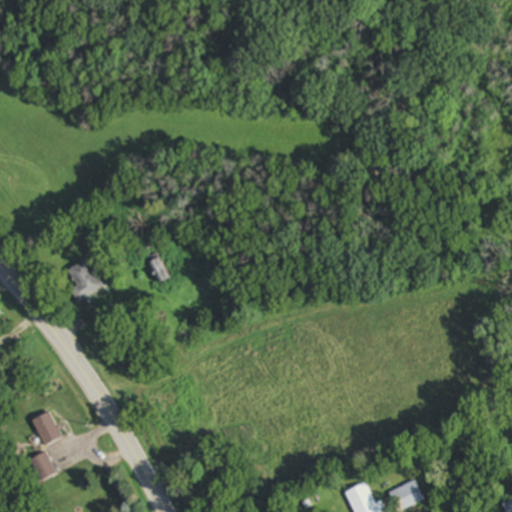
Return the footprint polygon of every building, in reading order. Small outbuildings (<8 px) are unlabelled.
[(149,266),(161,285),(172,278),(160,259),(149,266)] [(79,304),(103,290),(86,261),(69,271),(79,288),(72,292),(79,304)] [(63,438),(51,413),(34,422),(46,447),(63,438)] [(30,462),(42,483),(58,474),(46,453),(30,462)] [(390,494),(398,511),(404,511),(426,501),(416,481),(390,494)] [(354,511),(388,511),(383,501),(377,504),(367,484),(346,494),(354,511)]
